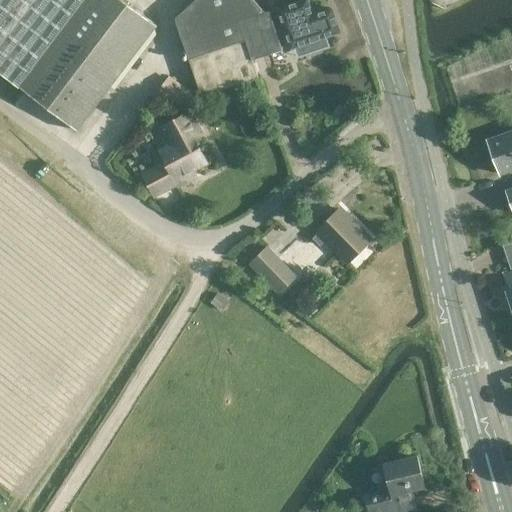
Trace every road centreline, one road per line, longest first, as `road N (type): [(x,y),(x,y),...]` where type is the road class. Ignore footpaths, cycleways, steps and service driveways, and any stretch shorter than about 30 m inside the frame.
road 1 (secondary): [(501,511),(404,114)]
road 2 (track): [(54,511),(194,292),(208,241)]
road 3 (unclassified): [(208,241),(253,222),(354,134),(404,114)]
road 4 (unclassified): [(208,241),(191,239),(84,165)]
road 5 (unknown): [(158,41),(70,155)]
road 6 (secondary): [(404,114),(365,0)]
